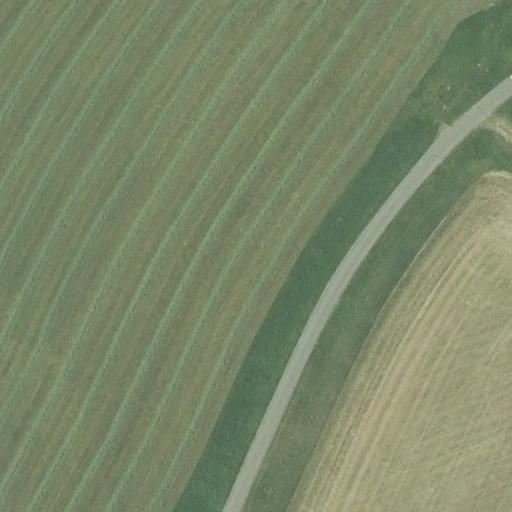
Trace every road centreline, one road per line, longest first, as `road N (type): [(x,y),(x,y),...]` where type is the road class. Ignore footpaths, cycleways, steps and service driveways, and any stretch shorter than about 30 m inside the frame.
road 1 (unclassified): [(235,511),(356,255),(451,141),(511,93)]
road 2 (track): [(363,0),(424,44),(474,28),(500,47),(451,141)]
